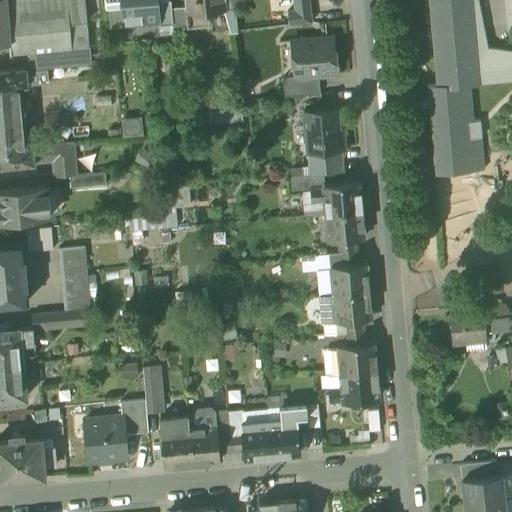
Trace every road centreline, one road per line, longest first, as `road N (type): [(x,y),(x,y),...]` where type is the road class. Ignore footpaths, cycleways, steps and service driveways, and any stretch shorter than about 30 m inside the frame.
road 1 (residential): [(405,465),(361,0)]
road 2 (residential): [(405,465),(0,497)]
